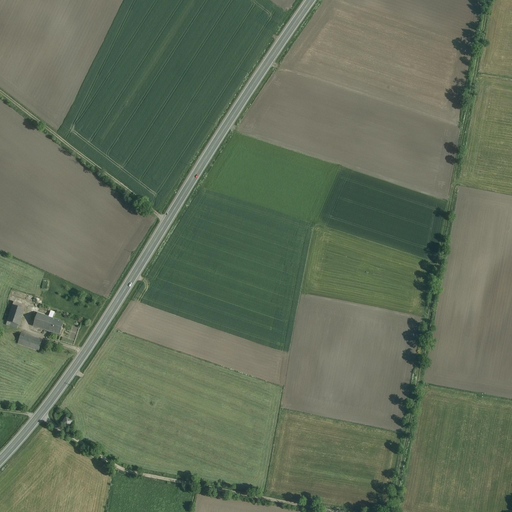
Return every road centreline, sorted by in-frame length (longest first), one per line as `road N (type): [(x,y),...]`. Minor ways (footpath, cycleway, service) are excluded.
road 1 (secondary): [(311,0),(85,353),(0,462)]
road 2 (track): [(488,0),(392,511)]
road 3 (track): [(39,416),(124,471),(334,511)]
road 4 (track): [(0,92),(166,222)]
